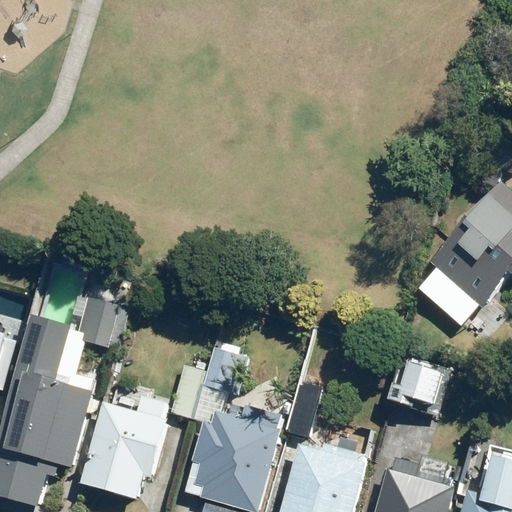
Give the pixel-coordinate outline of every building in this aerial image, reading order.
[(511,278),(511,198),(503,190),(435,266),(455,283),(460,278),(488,303),(510,277),(511,278)] [(74,332),(37,322),(0,462),(0,499),(43,511),(52,475),(62,478),(64,468),(77,471),(97,396),(93,396),(97,382),(80,378),(89,345),(114,352),(124,310),(93,302),(84,335),(74,332)] [(0,392),(10,396),(23,348),(0,341),(0,430),(2,421),(0,420),(0,392)] [(243,398),(254,361),(218,351),(211,376),(198,422),(210,426),(198,466),(189,496),(207,500),(206,502),(240,511),(265,511),(287,435),(283,433),(286,421),(250,410),(247,423),(226,417),(232,395),(243,398)] [(455,376),(405,361),(393,406),(443,420),(455,376)] [(198,422),(211,376),(190,369),(177,416),(180,417),(198,422)] [(324,393),(303,387),(289,437),(310,443),(324,393)] [(141,418),(108,409),(86,489),(141,504),(147,479),(155,482),(170,425),(165,424),(170,406),(146,399),(141,418)] [(479,437),(466,488),(488,493),(501,443),(479,437)] [(364,460),(326,449),(324,457),(300,450),(283,511),(353,511),(365,469),(362,467),(364,460)] [(444,481),(448,466),(423,459),(420,469),(396,462),(392,475),(389,474),(378,511),(449,511),(455,492),(453,492),(455,485),(444,481)] [(511,511),(511,461),(501,504),(475,497),(470,511),(511,511)]
